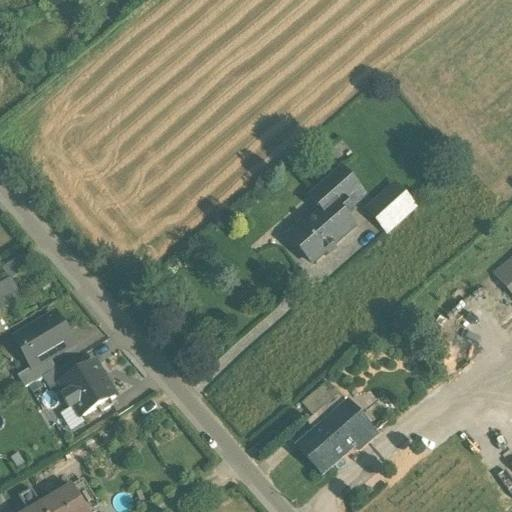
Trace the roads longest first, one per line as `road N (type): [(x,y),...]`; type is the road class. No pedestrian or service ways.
road 1 (residential): [(273,511),(0,190)]
road 2 (unknown): [(325,511),(369,455),(511,356)]
